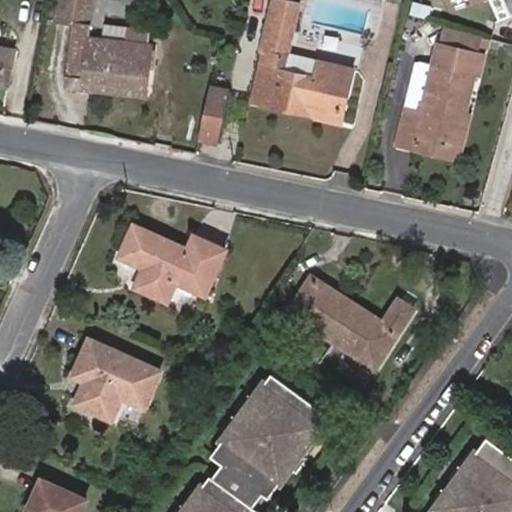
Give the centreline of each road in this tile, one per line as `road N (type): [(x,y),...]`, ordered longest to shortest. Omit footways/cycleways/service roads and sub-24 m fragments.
road 1 (residential): [(511,234),(97,159)]
road 2 (residential): [(511,293),(354,511)]
road 3 (residential): [(0,372),(97,159)]
